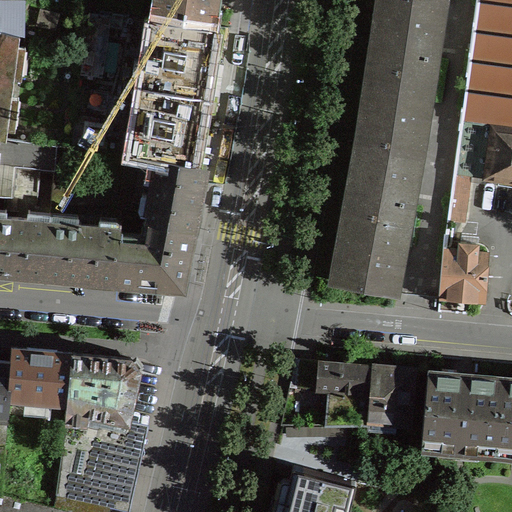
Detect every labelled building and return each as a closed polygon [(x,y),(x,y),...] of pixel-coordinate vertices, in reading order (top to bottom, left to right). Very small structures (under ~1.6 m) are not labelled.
[(213,26),(214,26),(217,0),(154,0),(152,17),(213,26)] [(444,0),(379,0),(378,10),(384,11),(379,44),(373,43),(370,63),(434,72),(444,0)] [(465,200),(469,174),(511,179),(511,0),(478,0),(449,217),(450,217),(463,219),(466,200),(465,200)] [(0,29),(19,33),(19,32),(23,33),(23,31),(25,25),(16,23),(18,17),(0,12),(0,29)] [(152,17),(141,84),(203,94),(214,26),(213,26),(152,17)] [(0,29),(0,136),(6,137),(19,33),(0,29)] [(358,135),(422,146),(434,72),(370,63),(367,82),(373,83),(368,116),(361,115),(358,135)] [(203,94),(141,84),(130,152),(135,153),(135,152),(157,156),(191,162),(203,94)] [(349,187),(345,206),(409,218),(422,146),(358,135),(355,154),(361,155),(355,188),(349,187)] [(0,269),(45,274),(50,219),(5,215),(0,214),(0,194),(12,195),(15,165),(54,169),(56,144),(6,137),(0,136),(0,269)] [(50,219),(45,274),(115,280),(119,237),(120,220),(119,219),(115,217),(100,216),(99,223),(89,222),(90,215),(62,212),(68,146),(56,144),(54,169),(50,219)] [(150,219),(194,228),(206,165),(191,162),(157,156),(146,211),(148,211),(146,218),(150,219)] [(409,218),(345,206),(342,226),(348,227),(342,260),(336,259),(332,279),(396,291),(409,218)] [(175,285),(184,279),(194,228),(150,219),(146,239),(119,237),(115,280),(175,285)] [(488,251),(477,250),(478,242),(460,241),(460,248),(446,247),(442,295),(484,299),(488,251)] [(12,346),(11,361),(8,394),(68,399),(72,352),(12,346)] [(110,504),(129,508),(148,423),(128,419),(139,368),(131,357),(72,352),(68,399),(66,418),(56,492),(57,493),(110,504)] [(318,360),(296,357),(290,385),(328,388),(328,389),(332,389),(329,423),(368,422),(373,364),(318,359),(318,360)] [(11,361),(0,359),(0,445),(3,446),(8,394),(11,361)] [(376,365),(373,364),(368,422),(367,427),(385,429),(395,430),(396,420),(407,421),(412,368),(409,368),(409,367),(408,367),(408,366),(393,365),(392,365),(392,366),(391,366),(376,365)] [(479,449),(495,450),(502,376),(456,372),(457,368),(442,367),(442,370),(429,369),(423,444),(439,445),(440,442),(479,445),(479,449)] [(511,376),(502,376),(495,450),(511,452),(511,451),(511,376)] [(0,511),(73,511),(54,507),(0,493),(0,486),(1,473),(3,446),(0,445),(0,511)] [(347,511),(356,479),(293,463),(280,511),(347,511)] [(107,511),(110,504),(57,493),(54,507),(73,511),(107,511)]
